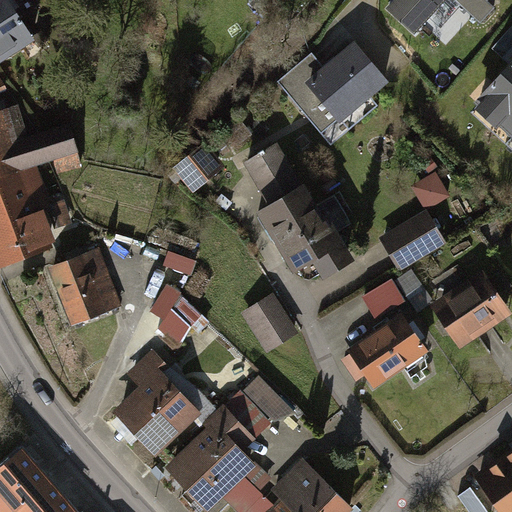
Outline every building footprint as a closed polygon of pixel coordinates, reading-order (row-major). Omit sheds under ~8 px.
[(25,0),(0,0),(0,68),(49,36),(25,0)] [(397,0),(387,11),(414,36),(447,0),(397,0)] [(497,11),(489,3),(492,0),(456,0),(483,26),(497,11)] [(357,44),(306,85),(339,126),(390,85),(357,44)] [(511,71),(480,104),(511,135),(511,71)] [(9,109),(0,82),(0,247),(6,265),(67,244),(41,169),(90,152),(79,122),(33,138),(22,105),(9,109)] [(214,140),(176,167),(196,195),(234,168),(214,140)] [(285,145),(252,165),(276,204),(268,208),(314,285),(365,254),(321,181),(310,187),(285,145)] [(428,208),(451,198),(442,177),(419,187),(428,208)] [(431,209),(384,235),(404,270),(450,244),(431,209)] [(103,248),(55,266),(78,324),(126,306),(103,248)] [(194,274),(198,261),(171,253),(167,265),(194,274)] [(511,315),(511,302),(487,268),(436,303),(467,347),(511,315)] [(365,296),(378,318),(409,300),(395,278),(365,296)] [(179,344),(206,314),(172,283),(150,307),(165,321),(160,326),(179,344)] [(301,332),(275,293),(246,312),(271,351),(301,332)] [(412,311),(357,347),(382,385),(437,348),(412,311)] [(173,364),(157,347),(132,371),(146,385),(122,408),(165,453),(210,411),(168,368),(173,364)] [(215,429),(177,463),(217,505),(266,461),(252,445),(276,423),(246,389),(209,423),(215,429)] [(85,511),(33,446),(0,472),(0,504),(6,511),(85,511)] [(511,511),(511,451),(481,474),(509,511),(511,511)] [(359,511),(365,507),(310,454),(278,487),(289,498),(276,511),(359,511)] [(493,511),(474,486),(461,495),(473,511),(493,511)]
